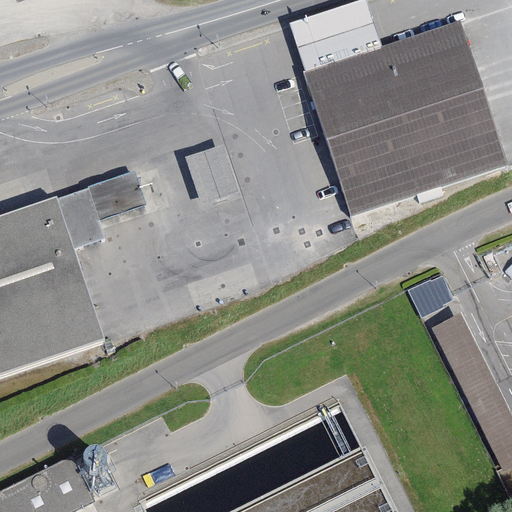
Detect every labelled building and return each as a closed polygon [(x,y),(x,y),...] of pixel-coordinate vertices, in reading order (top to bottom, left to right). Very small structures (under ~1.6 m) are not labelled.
[(292,23),(310,77),(381,54),(363,0),(292,23)] [(454,23),(301,72),(347,215),(500,166),(454,23)] [(216,148),(179,161),(197,209),(233,196),(216,148)] [(130,175),(0,218),(0,373),(94,342),(65,255),(101,243),(94,222),(141,206),(130,175)] [(419,315),(454,302),(444,273),(408,286),(419,315)] [(511,431),(455,316),(427,329),(499,476),(511,469),(511,431)] [(67,457),(0,491),(0,511),(63,511),(88,499),(67,457)]
